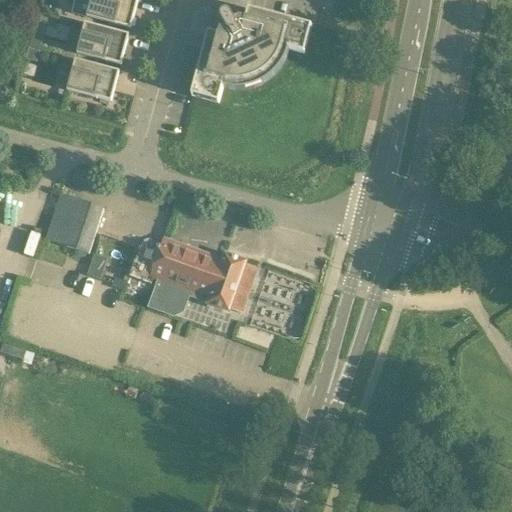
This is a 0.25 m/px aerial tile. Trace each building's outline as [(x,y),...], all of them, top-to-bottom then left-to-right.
[(138,0),(75,0),(72,14),(131,29),(138,0)] [(305,56),(312,28),(248,10),(246,16),(237,13),(231,17),(230,15),(228,14),(227,14),(226,14),(224,15),(223,16),(222,17),(221,18),(221,19),(221,20),(221,21),(222,22),(216,26),(214,35),(208,34),(191,98),(219,105),(223,90),(228,91),(233,91),(238,91),(243,91),(248,90),(253,89),(257,87),(261,86),(265,83),(268,81),(272,78),(275,75),(278,72),(281,68),(284,64),(286,60),(288,56),(289,52),(305,56)] [(85,25),(77,55),(121,66),(129,37),(85,25)] [(40,52),(42,43),(33,41),(31,50),(40,52)] [(37,64),(40,53),(29,51),(27,61),(37,64)] [(119,73),(75,62),(68,91),(111,103),(119,73)] [(104,210),(61,195),(46,241),(89,255),(104,210)] [(139,249),(129,278),(151,286),(153,279),(158,280),(148,307),(169,315),(185,307),(190,291),(210,298),(208,304),(229,311),(229,309),(241,313),(257,268),(245,264),(246,262),(225,255),(223,260),(164,239),(158,255),(139,249)] [(127,283),(114,278),(111,287),(124,292),(127,283)]
